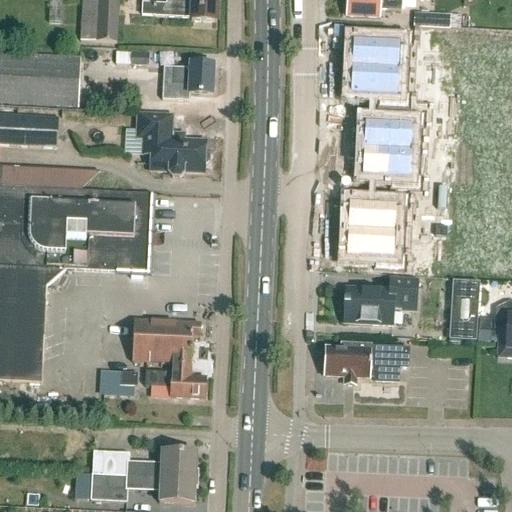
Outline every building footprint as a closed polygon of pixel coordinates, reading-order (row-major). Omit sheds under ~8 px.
[(217,24),(218,0),(168,0),(168,7),(144,6),(143,17),(156,18),(156,19),(168,20),(168,19),(192,21),(192,23),(217,24)] [(400,14),(400,0),(347,0),(347,6),(344,6),(344,15),(346,15),(346,20),(379,21),(379,13),(400,14)] [(116,45),(118,4),(82,2),(79,43),(116,45)] [(460,33),(461,19),(414,16),(413,30),(460,33)] [(353,45),(352,71),(407,73),(408,49),(411,49),(412,35),(382,34),(381,46),(353,45)] [(149,70),(150,56),(131,55),(131,69),(149,70)] [(0,107),(79,111),(81,60),(0,56),(0,107)] [(212,98),(214,67),(189,66),(189,71),(163,70),(162,103),(189,104),(189,98),(212,98)] [(352,71),(351,96),(379,98),(378,110),(408,112),(409,98),(406,98),(407,73),(352,71)] [(365,127),(364,152),(419,155),(420,131),(423,131),(424,117),(394,116),(393,128),(365,127)] [(56,151),(58,121),(0,117),(0,147),(16,148),(56,151)] [(181,146),(176,146),(174,143),(171,143),(171,135),(170,134),(170,124),(171,123),(171,119),(136,118),(135,143),(150,144),(150,169),(156,176),(168,176),(168,177),(172,182),(179,182),(183,178),(183,177),(200,178),(204,174),(204,168),(206,168),(208,165),(209,158),(206,155),(204,155),(205,148),(201,145),(183,144),(181,146)] [(364,152),(363,178),(391,180),(390,192),(420,194),(421,180),(418,180),(419,155),(364,152)] [(0,185),(85,187),(86,170),(0,169),(0,185)] [(0,384),(42,386),(46,290),(66,273),(139,276),(148,263),(152,197),(98,195),(0,189),(0,384)] [(349,207),(348,233),(403,236),(404,211),(407,212),(408,198),(378,196),(377,208),(349,207)] [(348,233),(347,259),(375,260),(374,273),(404,274),(405,260),(402,260),(403,236),(348,233)] [(417,314),(418,284),(390,282),(389,294),(345,292),(345,306),(343,306),(343,310),(345,310),(344,324),(361,325),(361,324),(371,324),(371,328),(392,329),(393,310),(401,311),(401,312),(401,314),(402,314),(417,314)] [(453,287),(451,346),(478,347),(479,345),(480,322),(481,288),(453,287)] [(495,312),(494,330),(498,331),(498,334),(497,346),(497,360),(511,361),(511,305),(508,305),(495,312)] [(480,322),(479,345),(497,346),(498,334),(492,334),(492,323),(480,322)] [(173,368),(190,369),(190,357),(192,357),(193,341),(200,341),(201,328),(178,327),(178,324),(176,324),(176,327),(164,326),(164,324),(162,324),(162,326),(150,326),(150,323),(148,323),(148,326),(134,325),(132,366),(147,367),(147,369),(149,369),(149,367),(161,367),(161,370),(162,370),(163,367),(173,368)] [(407,371),(408,352),(370,350),(370,349),(341,348),(341,352),(326,351),(325,365),(322,364),(322,376),(325,376),(325,380),(344,380),(344,388),(355,388),(355,381),(369,381),(369,380),(375,381),(374,384),(398,385),(398,370),(407,371)] [(189,377),(190,369),(173,368),(172,377),(146,376),(146,390),(170,391),(170,401),(205,403),(206,382),(193,381),(194,377),(189,377)] [(138,390),(138,376),(120,375),(120,388),(138,390)] [(92,478),(195,483),(196,470),(197,458),(176,457),(166,457),(161,456),(161,469),(128,468),(129,458),(94,456),(92,478)] [(194,494),(195,483),(92,478),(91,503),(126,505),(127,493),(159,494),(159,506),(193,508),(194,504),(194,494)]
